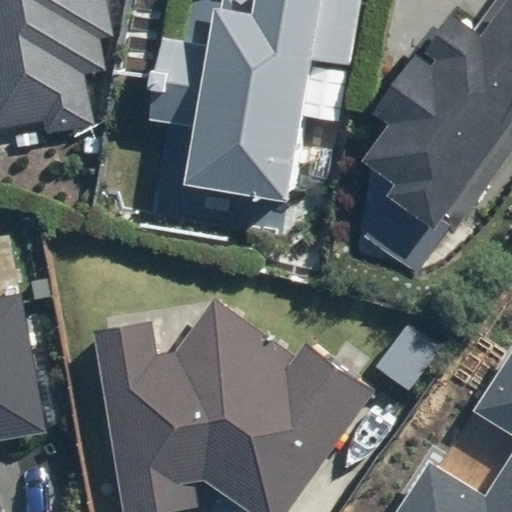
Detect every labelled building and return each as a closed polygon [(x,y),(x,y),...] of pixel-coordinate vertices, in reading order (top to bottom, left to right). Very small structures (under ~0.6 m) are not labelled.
[(0,0),(0,142),(99,130),(91,73),(108,70),(103,36),(118,34),(113,0),(0,0)] [(294,198),(312,61),(359,67),(367,0),(227,0),(222,41),(161,33),(150,123),(196,129),(189,185),(294,198)] [(511,165),(511,0),(502,0),(483,29),(447,5),(376,109),(389,118),(357,165),(463,237),(511,165)] [(19,297),(8,238),(0,239),(0,437),(43,430),(19,297)] [(177,314),(99,326),(127,511),(147,511),(207,503),(201,470),(258,511),(283,511),(378,385),(310,335),(294,358),(217,300),(182,347),(177,314)] [(447,347),(410,321),(379,365),(416,391),(447,347)] [(448,451),(404,511),(511,511),(511,359),(488,393),(511,409),(511,459),(495,484),(448,451)]
